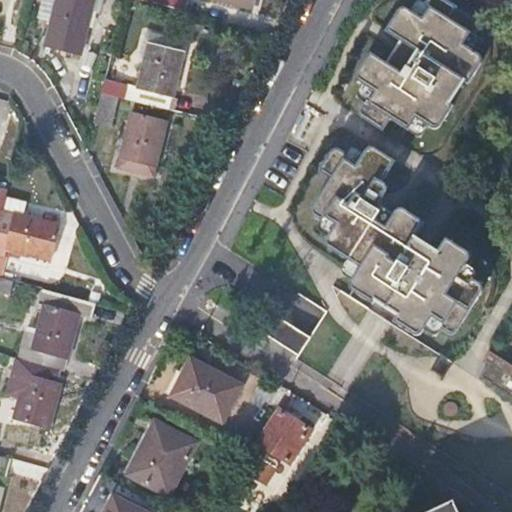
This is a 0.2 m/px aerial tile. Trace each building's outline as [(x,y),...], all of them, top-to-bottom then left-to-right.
[(43,0),(41,12),(53,17),(45,46),(80,54),(90,13),(93,0),(43,0)] [(93,0),(90,13),(102,15),(105,0),(93,0)] [(139,0),(180,11),(182,0),(139,0)] [(217,0),(251,9),(253,0),(217,0)] [(363,113),(386,127),(394,116),(413,127),(420,116),(438,125),(454,102),(451,100),(467,74),(473,77),(485,57),(485,53),(483,50),(481,48),(463,37),(470,24),(475,27),(482,15),(480,12),(479,9),(462,0),(430,0),(431,1),(425,12),(407,2),(405,2),(403,2),(388,25),(420,46),(414,56),(410,55),(407,54),(404,57),(402,59),(397,67),(372,53),(357,76),(357,78),(378,91),(373,101),(371,102),(367,100),(365,102),(362,108),(362,111),(363,113)] [(151,44),(166,47),(169,39),(145,33),(137,62),(145,63),(151,44)] [(121,98),(171,110),(186,52),(166,47),(151,44),(145,63),(138,89),(106,81),(102,94),(121,98)] [(102,94),(95,126),(113,130),(121,98),(102,94)] [(168,121),(133,113),(119,169),(153,178),(168,121)] [(381,179),(395,158),(375,145),(373,144),(370,144),(366,147),(356,162),(345,156),(348,152),(338,146),(334,146),(329,149),(314,172),(323,177),(308,202),(307,206),(307,209),(316,215),(319,212),(334,221),(325,235),(325,240),(327,243),(359,263),(352,274),(351,278),(352,281),(352,284),(372,297),(374,295),(400,311),(395,321),(417,334),(419,335),(421,334),(434,314),(447,321),(443,328),(453,334),(457,334),(460,333),(484,293),(485,289),(483,286),(474,281),(471,286),(459,277),(471,260),(470,253),(450,240),(442,251),(433,246),(431,245),(427,246),(424,251),(412,244),(424,223),(406,213),(405,211),(401,211),(397,212),(394,215),(380,207),(379,196),(383,189),(384,187),(384,185),(381,179)] [(7,198),(9,190),(0,187),(0,226),(4,211),(7,198)] [(7,198),(4,211),(26,217),(29,204),(7,198)] [(4,211),(0,226),(0,276),(1,277),(8,248),(63,262),(69,239),(58,235),(60,226),(26,217),(4,211)] [(0,289),(13,293),(15,281),(1,277),(0,276),(0,289)] [(93,318),(96,304),(41,288),(37,303),(44,306),(37,335),(26,333),(19,359),(57,370),(60,358),(69,360),(81,315),(93,318)] [(310,328),(272,305),(261,325),(298,349),(310,328)] [(511,362),(489,351),(476,378),(511,394),(511,362)] [(59,383),(61,371),(57,370),(19,359),(12,357),(4,395),(19,399),(14,420),(50,428),(62,384),(59,383)] [(61,371),(65,372),(69,360),(60,358),(57,370),(61,371)] [(224,387),(228,380),(194,361),(184,377),(171,399),(221,426),(239,396),(224,387)] [(171,399),(184,377),(178,374),(165,395),(171,399)] [(243,388),(228,380),(224,387),(239,396),(243,388)] [(312,430),(279,409),(257,442),(291,464),(312,430)] [(198,445),(157,423),(130,476),(171,499),(198,445)] [(0,474),(6,476),(10,458),(0,455),(0,474)] [(286,511),(292,503),(279,495),(268,511),(286,511)] [(145,511),(116,497),(108,511),(145,511)] [(460,511),(454,499),(425,511),(460,511)]
